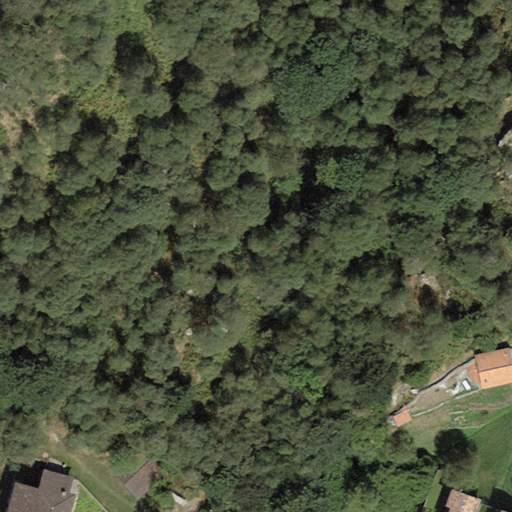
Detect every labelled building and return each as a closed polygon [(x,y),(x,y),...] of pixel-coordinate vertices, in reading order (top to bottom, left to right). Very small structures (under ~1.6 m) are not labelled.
[(499,352),(464,362),(472,391),(507,381),(499,352)] [(393,411),(378,419),(386,432),(402,423),(393,411)] [(121,449),(101,469),(123,490),(143,470),(121,449)] [(32,511),(42,480),(0,468),(0,511),(32,511)] [(454,507),(452,511),(477,511),(482,500),(454,489),(448,505),(454,507)]
